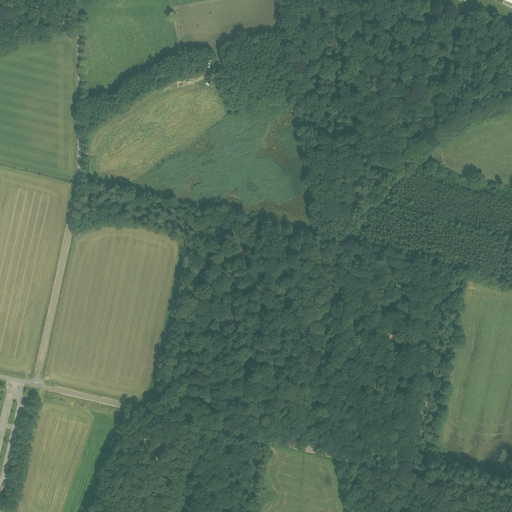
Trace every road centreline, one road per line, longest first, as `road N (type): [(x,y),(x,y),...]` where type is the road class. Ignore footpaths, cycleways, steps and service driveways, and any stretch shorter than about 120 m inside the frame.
road 1 (unclassified): [(511,496),(35,384)]
road 2 (unclassified): [(35,384),(78,180),(77,0)]
